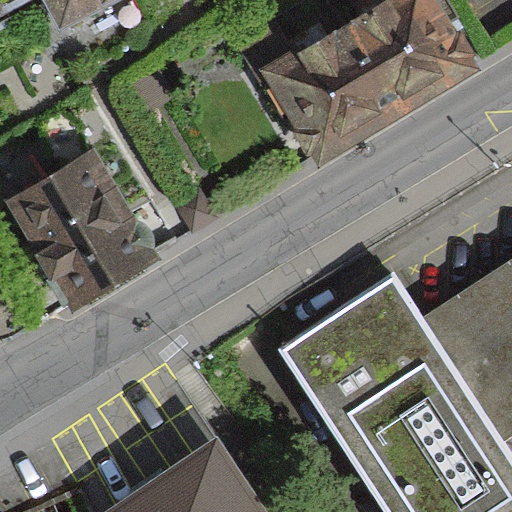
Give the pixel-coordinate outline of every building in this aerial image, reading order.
[(0,0),(0,9),(1,11),(20,0),(40,0),(56,30),(112,0),(0,0)] [(434,0),(378,0),(339,24),(394,115),(475,67),(434,0)] [(258,72),(313,163),(394,115),(339,24),(258,72)] [(94,150),(4,196),(60,305),(151,259),(94,150)] [(511,269),(426,325),(503,444),(511,437),(511,269)] [(388,511),(511,511),(511,458),(503,444),(426,325),(395,277),(283,349),(388,511)] [(110,511),(255,511),(212,445),(110,511)]
